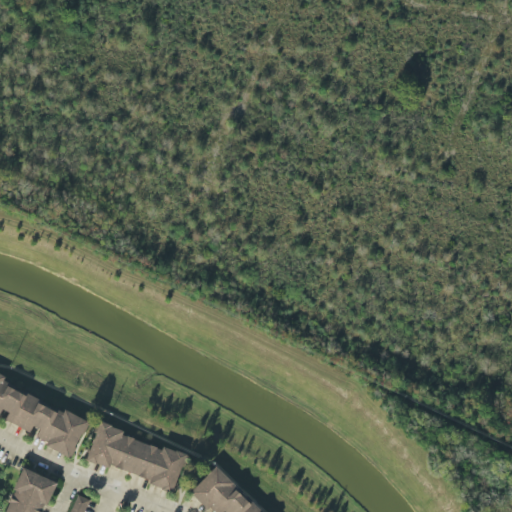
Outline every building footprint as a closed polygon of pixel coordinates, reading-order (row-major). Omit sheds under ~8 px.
[(0,418),(33,434),(32,436),(47,442),(45,447),(70,458),(86,423),(2,385),(6,377),(0,374),(0,418)] [(86,462),(174,489),(184,455),(121,436),(122,430),(98,423),(86,462)] [(41,511),(54,482),(21,468),(2,511),(41,511)] [(190,493),(210,511),(260,511),(212,468),(190,493)] [(83,511),(89,500),(77,495),(70,511),(83,511)]
